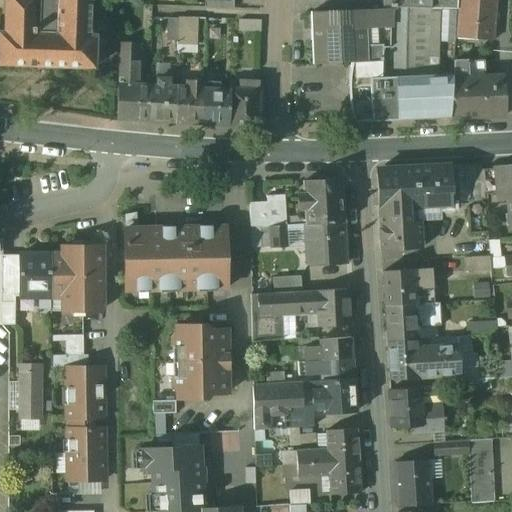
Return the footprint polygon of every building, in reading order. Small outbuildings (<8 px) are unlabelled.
[(5,0),(4,32),(0,31),(0,63),(37,65),(37,66),(54,67),(54,66),(94,67),(95,35),(89,35),(89,0),(5,0)] [(219,0),(219,13),(238,14),(237,0),(219,0)] [(388,47),(365,48),(364,10),(310,13),(313,65),(350,63),(349,72),(348,80),(348,90),(348,99),(349,106),(350,112),(353,123),(449,119),(450,98),(438,98),(437,75),(438,63),(438,54),(428,53),(430,10),(430,9),(430,0),(381,0),(381,9),(390,9),(388,47)] [(457,0),(430,0),(430,9),(439,10),(456,10),(457,0)] [(459,0),(457,39),(493,41),(495,0),(459,0)] [(381,9),(381,10),(364,10),(365,48),(388,47),(390,9),(381,9)] [(430,9),(430,10),(428,53),(438,54),(439,10),(430,9)] [(240,17),(239,28),(263,32),(264,21),(240,17)] [(197,19),(177,18),(176,46),(196,46),(197,19)] [(138,45),(120,45),(119,88),(137,88),(137,87),(138,45)] [(483,61),(453,63),(452,79),(484,77),(483,61)] [(484,77),(452,79),(450,98),(449,119),(505,116),(503,76),(484,77)] [(258,82),(238,81),(238,90),(229,90),(228,126),(257,127),(258,82)] [(137,87),(137,88),(119,88),(117,88),(116,121),(148,122),(149,87),(137,87)] [(176,88),(149,87),(148,122),(173,123),(176,88)] [(185,89),(176,88),(173,123),(202,125),(202,89),(185,89)] [(219,90),(202,89),(202,125),(228,126),(229,90),(219,90)] [(481,165),(450,167),(451,198),(484,196),(484,193),(482,170),(481,165)] [(511,165),(494,168),(497,191),(498,201),(500,201),(500,200),(507,200),(509,230),(511,229),(511,165)] [(450,167),(381,170),(376,175),(378,209),(404,207),(451,205),(451,198),(450,167)] [(494,169),(482,170),(484,193),(497,191),(494,169)] [(341,180),(302,182),(303,193),(297,193),(298,209),(304,209),(305,225),(343,223),(341,180)] [(262,227),(262,248),(290,248),(290,194),(269,194),(269,201),(247,201),(247,227),(262,227)] [(404,207),(378,209),(380,251),(421,248),(419,221),(405,222),(404,207)] [(343,223),(305,225),(307,265),(345,262),(343,223)] [(210,228),(124,229),(125,291),(137,291),(137,285),(147,285),(148,291),(159,290),(159,284),(177,284),(177,290),(197,290),(197,284),(207,284),(206,253),(207,253),(207,248),(211,248),(210,228)] [(466,255),(488,253),(487,235),(465,236),(466,255)] [(498,240),(488,241),(489,255),(489,258),(499,257),(498,240)] [(100,247),(62,248),(62,255),(50,255),(50,257),(50,297),(62,297),(62,311),(101,311),(100,247)] [(489,255),(462,257),(464,270),(490,269),(489,258),(489,255)] [(511,255),(503,256),(505,274),(511,273),(511,255)] [(34,257),(34,256),(19,256),(19,298),(50,298),(50,297),(50,257),(34,257)] [(431,269),(382,272),(384,307),(414,304),(433,303),(431,269)] [(301,277),(272,278),(273,294),(279,294),(301,292),(301,277)] [(347,290),(315,292),(316,313),(317,327),(349,325),(347,290)] [(301,292),(279,294),(280,315),(316,313),(315,292),(301,292)] [(433,303),(414,304),(416,327),(439,325),(438,303),(433,303)] [(414,304),(384,307),(386,340),(416,338),(416,327),(414,304)] [(473,321),(473,333),(489,333),(489,321),(473,321)] [(208,331),(203,326),(176,326),(176,334),(172,339),(172,349),(177,349),(181,353),(181,372),(177,376),(172,377),(173,386),(177,391),(177,399),(204,398),(209,393),(227,393),(226,330),(208,331)] [(61,354),(61,365),(87,364),(85,335),(67,336),(68,354),(61,354)] [(350,337),(318,339),(318,346),(319,360),(351,358),(350,337)] [(416,338),(386,340),(388,379),(419,377),(417,348),(416,338)] [(457,345),(417,348),(419,377),(459,375),(457,345)] [(318,346),(296,348),(297,361),(300,361),(319,360),(318,346)] [(292,348),(281,348),(281,362),(292,362),(292,348)] [(351,358),(319,360),(320,374),(320,381),(353,379),(351,358)] [(319,360),(300,361),(300,365),(303,365),(304,375),(320,374),(319,360)] [(511,360),(499,362),(499,364),(500,377),(511,376),(511,360)] [(499,364),(475,366),(476,379),(500,377),(499,364)] [(41,366),(21,366),(21,417),(41,417),(41,366)] [(101,367),(65,368),(66,420),(71,420),(72,429),(66,429),(67,481),(103,481),(102,428),(92,428),(92,419),(102,419),(101,367)] [(353,379),(320,381),(321,390),(311,391),(312,407),(321,406),(322,412),(355,410),(353,379)] [(300,383),(282,384),(283,407),(301,406),(300,383)] [(440,387),(419,388),(420,405),(441,403),(440,387)] [(419,388),(388,390),(391,428),(408,427),(408,434),(443,432),(441,403),(420,405),(419,388)] [(175,401),(152,402),(152,414),(175,414),(175,401)] [(356,429),(325,431),(326,449),(327,462),(358,460),(356,429)] [(467,441),(433,443),(434,456),(468,454),(467,443),(467,441)] [(494,441),(467,443),(468,454),(471,503),(498,501),(494,441)] [(153,511),(181,511),(192,511),(202,511),(201,482),(202,482),(202,469),(199,469),(198,447),(140,450),(141,470),(152,470),(153,511)] [(326,449),(295,451),(296,464),(327,462),(326,449)] [(358,460),(327,462),(327,475),(328,495),(360,493),(358,460)] [(428,460),(394,463),(396,506),(430,504),(428,460)] [(327,462),(296,464),(297,477),(327,475),(327,462)] [(292,511),(311,511),(311,489),(291,490),(292,511)]
